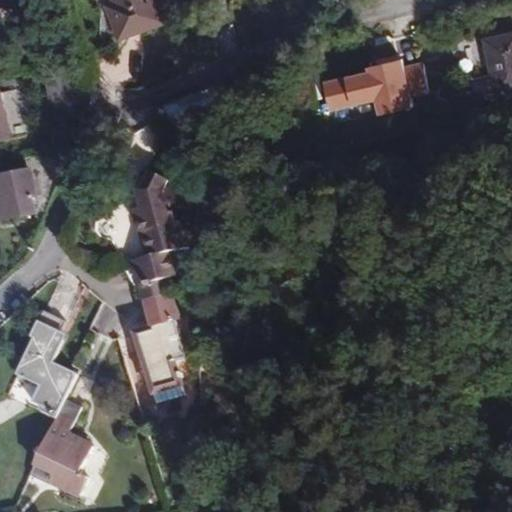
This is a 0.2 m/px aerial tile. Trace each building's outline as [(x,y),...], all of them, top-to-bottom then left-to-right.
[(0,0),(0,12),(17,9),(14,0),(0,0)] [(166,23),(158,0),(115,0),(116,3),(109,6),(121,38),(166,23)] [(511,34),(485,40),(496,95),(507,93),(509,104),(511,103),(511,34)] [(406,54),(371,61),(372,68),(328,77),(334,107),(380,98),(382,109),(415,102),(413,92),(429,88),(422,58),(407,61),(406,54)] [(35,82),(33,72),(19,75),(22,85),(35,82)] [(80,101),(74,73),(47,79),(52,107),(80,101)] [(279,91),(277,74),(258,76),(260,93),(279,91)] [(0,93),(0,142),(11,140),(0,93)] [(265,149),(268,166),(280,164),(276,147),(265,149)] [(61,172),(56,151),(29,157),(32,171),(0,178),(0,216),(1,223),(37,216),(33,198),(38,197),(34,178),(61,172)] [(162,192),(169,178),(150,170),(141,191),(146,208),(141,209),(135,211),(148,257),(134,261),(151,326),(134,331),(142,362),(145,380),(150,379),(156,403),(186,395),(177,360),(186,358),(176,321),(179,320),(173,297),(171,297),(166,280),(182,276),(175,251),(189,247),(183,222),(176,224),(173,212),(168,213),(162,192)] [(146,208),(141,191),(136,192),(141,209),(146,208)] [(55,363),(60,352),(55,349),(63,333),(68,322),(45,311),(39,323),(42,324),(17,375),(41,386),(33,403),(44,409),(41,415),(56,423),(32,473),(51,482),(50,485),(80,499),(91,477),(82,473),(96,444),(71,432),(84,406),(68,398),(79,375),(55,363)] [(55,349),(60,352),(68,336),(63,333),(55,349)]
